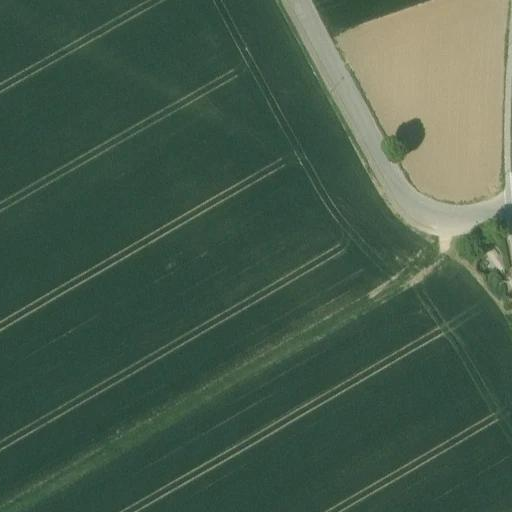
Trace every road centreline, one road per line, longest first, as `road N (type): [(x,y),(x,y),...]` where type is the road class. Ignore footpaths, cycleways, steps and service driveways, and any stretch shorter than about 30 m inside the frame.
road 1 (track): [(16,511),(425,272),(446,223)]
road 2 (residential): [(294,0),(395,188),(446,223),(511,221)]
